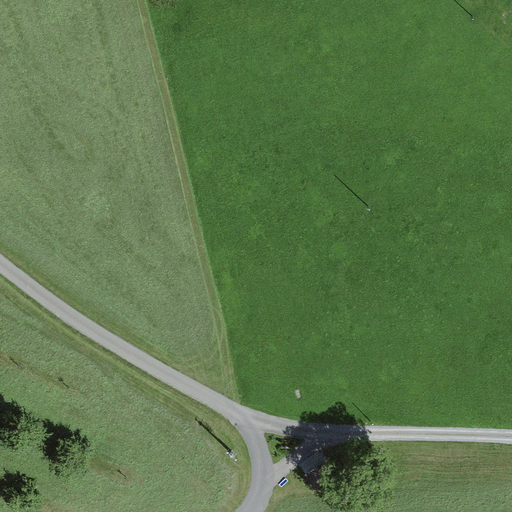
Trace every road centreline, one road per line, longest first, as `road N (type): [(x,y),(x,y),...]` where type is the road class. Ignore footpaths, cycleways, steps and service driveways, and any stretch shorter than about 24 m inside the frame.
road 1 (track): [(374,434),(249,422),(0,263)]
road 2 (track): [(374,434),(511,438)]
